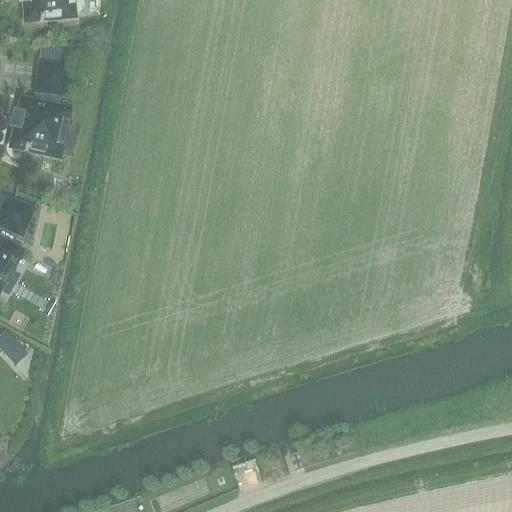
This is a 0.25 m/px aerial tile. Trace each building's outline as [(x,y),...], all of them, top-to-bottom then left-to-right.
[(18,0),(19,5),(26,4),(28,21),(38,20),(39,25),(42,24),(42,22),(74,19),(74,17),(73,14),(80,14),(78,0),(18,0)] [(68,49),(67,63),(70,64),(81,65),(82,50),(68,49)] [(69,112),(56,110),(59,97),(65,97),(68,68),(39,65),(36,94),(38,94),(35,105),(22,102),(19,116),(13,115),(10,129),(18,130),(14,147),(24,149),(23,154),(27,155),(27,152),(58,159),(59,154),(66,156),(71,132),(65,131),(69,112)] [(22,238),(33,211),(6,200),(0,213),(0,289),(0,290),(7,293),(15,278),(9,275),(21,254),(9,247),(16,236),(22,238)] [(5,332),(0,337),(0,350),(5,355),(17,344),(5,332)] [(17,344),(5,355),(16,367),(28,355),(17,344)]
